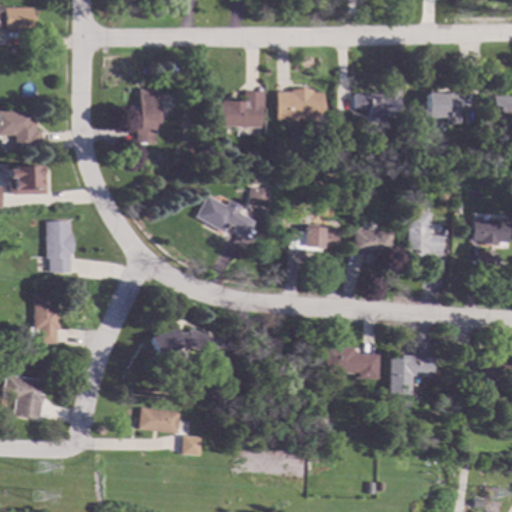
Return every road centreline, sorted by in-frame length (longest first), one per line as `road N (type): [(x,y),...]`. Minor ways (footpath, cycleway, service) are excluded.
road 1 (residential): [(511,32),(80,38)]
road 2 (residential): [(511,319),(254,308),(189,290),(139,264)]
road 3 (residential): [(80,0),(82,150),(101,207),(139,264)]
road 4 (residential): [(139,264),(90,366),(74,450)]
